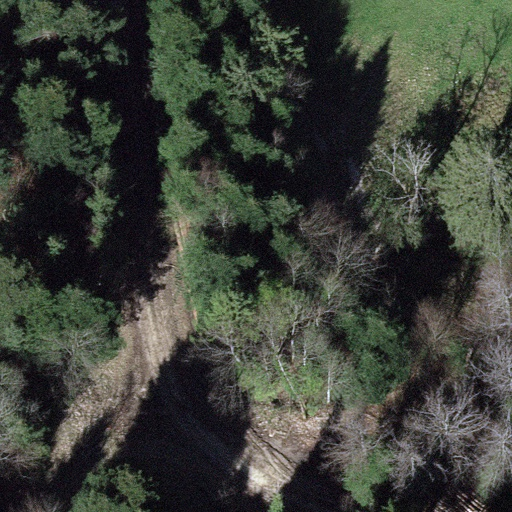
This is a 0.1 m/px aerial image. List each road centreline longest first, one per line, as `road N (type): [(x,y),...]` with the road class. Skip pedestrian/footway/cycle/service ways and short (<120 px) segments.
road 1 (track): [(101,0),(147,272),(176,381),(205,426),(279,492),(332,511)]
road 2 (track): [(176,381),(23,511)]
